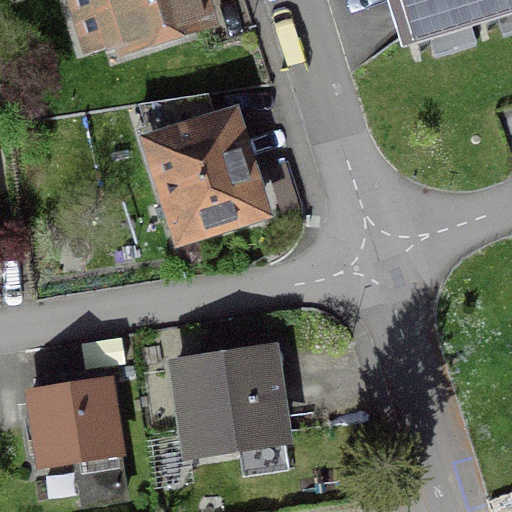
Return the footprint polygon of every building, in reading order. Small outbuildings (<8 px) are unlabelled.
[(66,0),(72,21),(99,13),(109,47),(120,43),(121,47),(202,23),(194,0),(66,0)] [(511,0),(386,0),(400,41),(511,6),(511,0)] [(256,215),(227,124),(212,129),(203,101),(138,111),(179,239),(256,215)] [(186,455),(280,441),(268,356),(173,370),(186,455)] [(121,502),(103,385),(29,397),(40,469),(74,464),(81,508),(121,502)]
